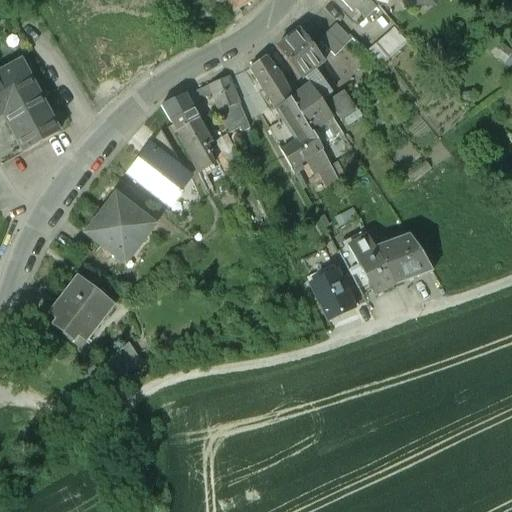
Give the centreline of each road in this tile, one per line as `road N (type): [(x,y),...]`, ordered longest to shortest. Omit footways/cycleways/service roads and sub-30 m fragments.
road 1 (track): [(316,350),(252,372),(181,375),(110,416),(0,387)]
road 2 (tertiary): [(37,217),(77,159),(143,96),(243,39),(284,0)]
road 3 (residential): [(511,283),(316,350)]
road 4 (track): [(109,126),(42,0)]
